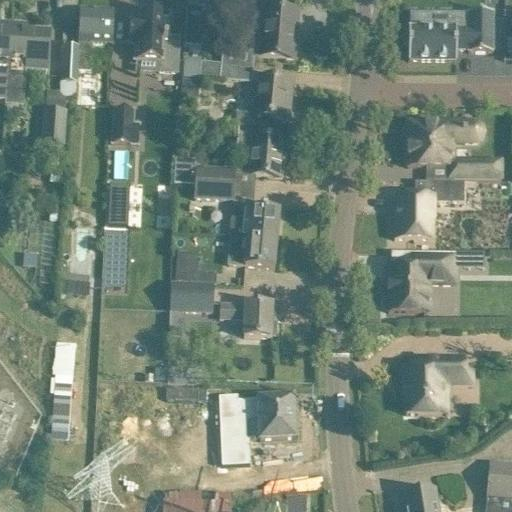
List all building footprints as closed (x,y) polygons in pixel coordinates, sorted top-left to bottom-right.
[(212,10),(198,9),(186,8),(183,48),(201,49),(203,20),(211,21),(212,10)] [(296,33),(297,15),(263,12),(263,15),(260,51),(259,60),(273,61),(293,63),(295,44),(291,44),(292,33),(296,33)] [(62,50),(60,87),(77,87),(78,74),(90,75),(91,45),(101,46),(112,46),(113,14),(102,14),(79,13),(78,33),(78,45),(77,51),(62,50)] [(154,16),(140,16),(140,22),(129,21),(128,47),(135,47),(134,63),(159,64),(158,75),(177,76),(178,41),(167,41),(168,17),(164,17),(163,14),(155,14),(154,16)] [(492,56),(492,15),(468,15),(468,27),(431,27),(431,31),(408,31),(408,35),(404,35),(404,47),(408,47),(408,64),(456,64),(456,53),(468,54),(468,56),(492,56)] [(0,102),(5,103),(10,33),(0,32),(0,102)] [(10,33),(5,103),(5,107),(23,109),(26,63),(47,65),(49,36),(46,36),(46,33),(29,32),(29,35),(10,33)] [(253,59),(254,54),(222,51),(221,67),(252,70),(253,59)] [(251,86),(252,70),(221,67),(184,63),(181,100),(198,101),(200,81),(219,83),(251,86)] [(236,114),(235,127),(254,129),(255,119),(268,121),(287,123),(289,103),(285,102),(287,87),(291,87),(291,84),(271,83),(259,81),(256,116),(236,114)] [(133,127),(133,113),(113,113),(112,147),(138,148),(139,128),(133,127)] [(45,115),(43,146),(63,148),(65,116),(45,115)] [(180,125),(197,126),(197,123),(194,123),(195,116),(180,115),(180,125)] [(465,146),(465,125),(407,125),(407,126),(409,126),(409,138),(407,138),(407,170),(451,171),(450,185),(500,186),(500,165),(452,164),(452,146),(465,146)] [(205,130),(190,130),(189,143),(204,143),(205,130)] [(238,132),(236,156),(252,158),(250,179),(262,180),(282,182),(282,179),(278,179),(280,160),(284,161),(286,143),(255,140),(256,133),(238,132)] [(178,170),(177,187),(193,188),(234,190),(235,173),(203,171),(178,170)] [(394,222),(394,243),(431,243),(431,214),(433,214),(433,206),(463,206),(463,186),(414,185),(414,199),(397,199),(397,222),(394,222)] [(233,204),(234,190),(193,188),(193,202),(233,204)] [(127,229),(129,190),(110,189),(108,228),(127,229)] [(249,211),(233,210),(230,210),(228,239),(230,239),(276,243),(279,214),(249,211)] [(457,239),(457,212),(438,211),(437,239),(457,239)] [(459,211),(458,237),(484,238),(485,211),(459,211)] [(230,239),(228,268),(244,270),(254,271),(274,273),(276,243),(230,239)] [(198,258),(193,257),(176,255),(174,288),(196,288),(198,258)] [(23,256),(22,269),(36,270),(37,257),(23,256)] [(449,270),(449,256),(412,256),(412,270),(390,269),(388,269),(388,284),(388,295),(388,316),(428,316),(428,300),(428,295),(424,295),(424,288),(428,288),(455,288),(455,273),(455,270),(449,270)] [(212,319),(212,309),(213,289),(196,288),(174,288),(171,287),(170,317),(212,319)] [(218,307),(218,324),(228,324),(243,325),(243,341),(251,341),(271,342),(271,339),(276,339),(276,325),(272,325),(272,309),(252,308),(229,308),(218,307)] [(56,346),(50,443),(67,443),(72,346),(56,346)] [(448,418),(448,388),(464,388),(464,362),(418,362),(418,371),(400,371),(400,398),(406,398),(406,418),(448,418)] [(169,371),(168,388),(199,389),(200,372),(169,371)] [(223,468),(221,468),(222,470),(249,469),(249,467),(248,467),(247,442),(259,442),(259,444),(295,442),(293,401),(237,404),(239,442),(222,442),(223,468)] [(511,511),(511,469),(490,467),(487,500),(488,500),(486,511),(511,511)] [(229,511),(230,494),(163,491),(162,511),(229,511)] [(432,511),(430,494),(402,499),(404,511),(432,511)] [(306,511),(306,499),(285,498),(285,511),(306,511)]
